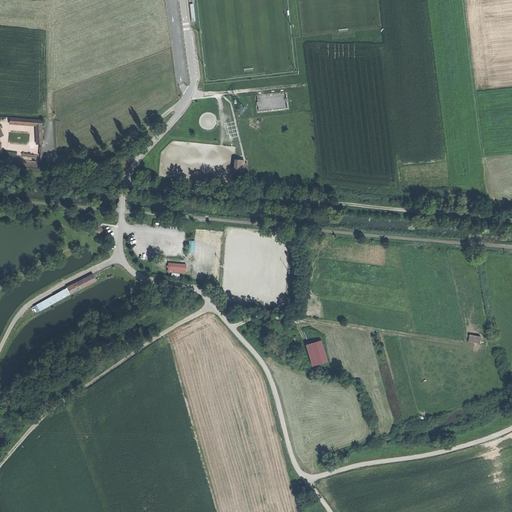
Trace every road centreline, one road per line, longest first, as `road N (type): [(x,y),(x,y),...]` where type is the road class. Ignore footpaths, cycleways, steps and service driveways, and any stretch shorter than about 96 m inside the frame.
road 1 (track): [(119,257),(140,279),(199,293),(257,356),(294,462),(329,511)]
road 2 (unclassified): [(119,257),(126,175),(193,82),(182,0)]
road 3 (track): [(0,465),(63,400),(211,304)]
road 4 (track): [(231,327),(284,319),(461,343)]
road 5 (track): [(305,481),(511,426)]
road 6 (track): [(119,257),(30,303),(0,350)]
